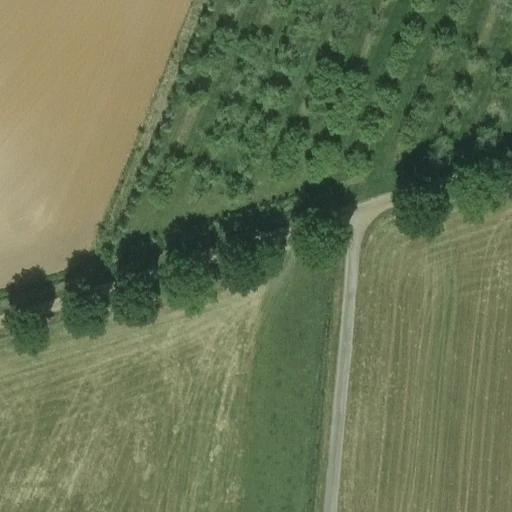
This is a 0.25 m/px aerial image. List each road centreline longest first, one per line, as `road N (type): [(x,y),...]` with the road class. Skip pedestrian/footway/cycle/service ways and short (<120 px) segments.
road 1 (unclassified): [(0,291),(511,137)]
road 2 (unknown): [(388,172),(352,322),(326,511)]
